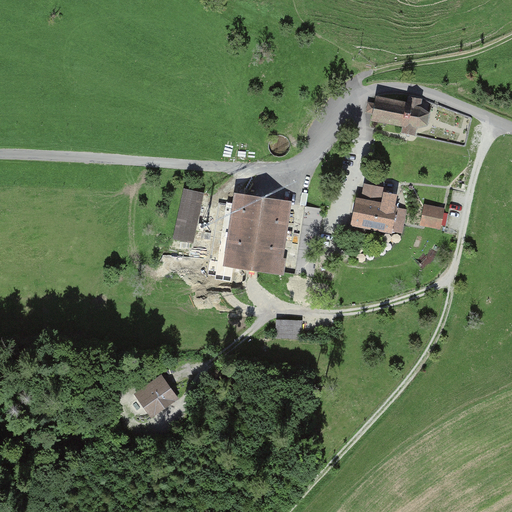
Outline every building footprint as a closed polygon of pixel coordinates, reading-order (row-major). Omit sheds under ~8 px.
[(377,95),(371,122),(402,128),(401,133),(416,136),(418,127),(429,129),(433,112),(430,111),(422,110),(424,100),(410,97),(409,102),(377,95)] [(388,189),(365,184),(362,198),(386,202),(388,189)] [(205,195),(184,190),(172,239),(193,244),(205,195)] [(294,202),(236,194),(226,267),(283,275),(294,202)] [(399,207),(358,199),(352,227),(393,235),(399,207)] [(446,210),(425,205),(421,225),(442,229),(446,210)] [(325,210),(307,207),(296,273),(315,276),(325,210)] [(212,259),(171,256),(170,274),(211,277),(212,259)] [(301,319),(276,318),(275,339),(300,340),(301,319)] [(180,399),(163,373),(134,391),(151,417),(180,399)]
